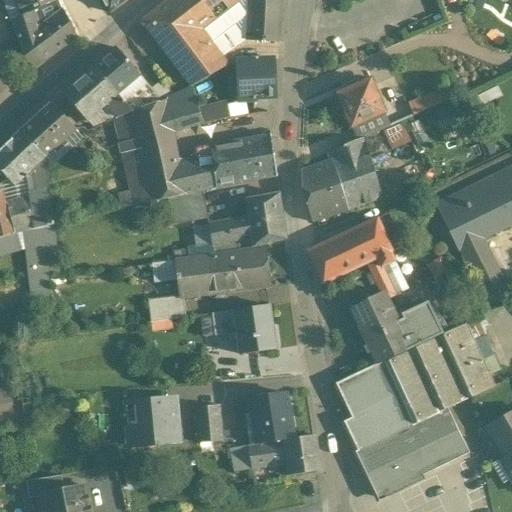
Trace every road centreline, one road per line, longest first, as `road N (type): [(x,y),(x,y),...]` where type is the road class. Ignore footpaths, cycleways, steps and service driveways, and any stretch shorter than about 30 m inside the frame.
road 1 (residential): [(346,511),(290,218),(289,109),(303,0)]
road 2 (residential): [(148,0),(0,128)]
